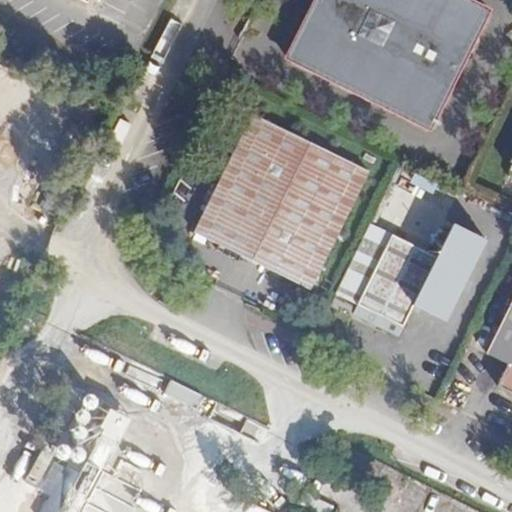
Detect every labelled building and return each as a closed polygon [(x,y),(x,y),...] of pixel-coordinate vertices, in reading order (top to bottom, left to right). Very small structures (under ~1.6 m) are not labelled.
[(320,0),(317,8),(308,10),(290,48),(291,60),(427,128),(437,126),(443,113),(435,109),(445,91),(452,95),(455,89),(451,78),(462,55),(474,51),(477,46),(469,41),(478,25),(485,29),(492,17),(488,7),(475,0),(320,0)] [(320,0),(312,0),(308,10),(317,8),(320,0)] [(477,46),(485,29),(478,25),(469,41),(477,46)] [(455,89),(474,51),(462,55),(451,78),(455,89)] [(240,59),(231,55),(224,68),(233,73),(240,59)] [(435,109),(443,113),(452,95),(445,91),(435,109)] [(370,170),(255,114),(197,233),(312,289),(370,170)] [(439,257),(395,234),(360,305),(404,327),(439,257)] [(511,305),(488,353),(511,365),(500,388),(511,393),(511,305)] [(164,384),(160,396),(192,406),(196,394),(164,384)] [(72,511),(119,418),(102,410),(71,470),(51,460),(36,490),(47,495),(38,511),(72,511)] [(85,501),(80,511),(129,511),(132,507),(101,494),(96,506),(85,501)]
